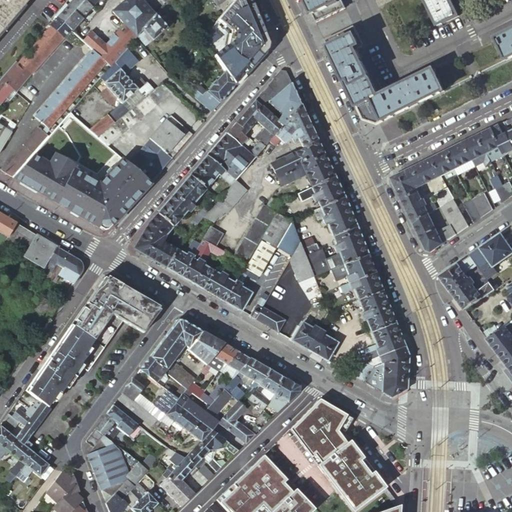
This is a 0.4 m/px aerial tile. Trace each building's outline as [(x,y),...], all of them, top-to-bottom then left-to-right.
[(0,0),(0,32),(28,0),(0,0)] [(92,7),(84,0),(72,0),(67,6),(82,18),(92,7)] [(82,41),(93,51),(110,67),(121,56),(127,49),(136,39),(137,37),(142,32),(151,42),(172,23),(165,15),(160,19),(155,14),(142,0),(125,0),(111,11),(124,25),(105,45),(91,32),(90,32),(82,41)] [(142,0),(155,14),(160,9),(152,0),(142,0)] [(235,0),(233,3),(201,40),(206,46),(228,26),(233,28),(239,25),(237,18),(255,11),(250,0),(235,0)] [(304,0),(313,16),(342,2),(340,0),(304,0)] [(451,0),(424,0),(438,27),(459,16),(451,0)] [(345,9),(342,2),(313,16),(316,23),(345,9)] [(64,10),(57,18),(70,30),(71,31),(82,19),(82,18),(67,6),(65,4),(62,8),(64,10)] [(124,25),(111,11),(91,32),(105,45),(124,25)] [(255,11),(237,18),(239,25),(233,28),(240,46),(243,45),(249,43),(253,53),(248,55),(252,66),(267,49),(268,44),(256,14),(255,11)] [(70,30),(57,18),(50,26),(50,27),(63,38),(70,30)] [(56,47),(63,38),(50,27),(43,35),(56,47)] [(354,27),(325,41),(328,49),(357,34),(354,27)] [(511,30),(495,39),(505,59),(506,61),(511,58),(511,30)] [(145,46),(151,42),(142,32),(137,37),(145,46)] [(377,125),(444,92),(443,90),(433,70),(379,96),(356,48),(363,45),(357,34),(328,49),(350,95),(361,119),(377,125)] [(43,35),(35,44),(48,55),(56,47),(43,35)] [(247,56),(248,55),(253,53),(249,43),(243,45),(247,56)] [(35,44),(27,54),(39,65),(48,55),(35,44)] [(121,56),(110,67),(106,72),(100,78),(103,81),(106,80),(107,81),(105,83),(103,84),(107,88),(101,94),(108,102),(114,96),(121,104),(137,91),(136,90),(137,90),(144,84),(139,78),(132,84),(124,74),(138,62),(127,49),(121,56)] [(110,67),(93,51),(87,57),(106,72),(110,67)] [(39,65),(27,54),(18,64),(31,74),(39,65)] [(82,63),(100,79),(100,78),(106,72),(87,57),(82,63)] [(31,74),(18,64),(15,61),(1,79),(0,79),(0,93),(5,97),(12,89),(16,93),(31,75),(31,74)] [(90,82),(94,86),(100,79),(82,63),(76,70),(90,82)] [(76,70),(70,77),(84,88),(90,82),(76,70)] [(192,96),(212,112),(235,86),(225,72),(216,82),(215,81),(206,91),(203,95),(197,90),(192,96)] [(280,72),(255,102),(261,107),(262,108),(290,84),(286,73),(280,72)] [(70,77),(64,84),(82,99),(88,92),(84,88),(70,77)] [(146,82),(144,84),(137,90),(136,90),(137,91),(121,104),(111,112),(118,120),(128,112),(144,99),(153,91),(146,82)] [(58,90),(77,105),(82,99),(64,84),(58,90)] [(107,146),(172,93),(161,84),(153,91),(144,99),(128,112),(118,120),(98,137),(97,138),(107,146)] [(255,139),(259,143),(265,148),(270,142),(284,126),(278,121),(273,117),(277,111),(278,112),(295,93),(290,84),(262,108),(261,107),(252,118),(256,121),(266,130),(262,134),(261,132),(255,139)] [(200,86),(197,90),(203,95),(206,91),(200,86)] [(58,90),(52,97),(71,112),(77,105),(58,90)] [(278,121),(284,126),(301,106),(295,93),(278,112),(283,116),(278,121)] [(52,97),(47,104),(65,119),(70,113),(71,112),(52,97)] [(255,102),(236,123),(247,132),(249,134),(252,132),(249,130),(253,126),(256,121),(252,118),(261,107),(255,102)] [(40,111),(58,126),(65,119),(47,104),(40,111)] [(284,126),(270,142),(275,147),(281,141),(285,144),(291,138),(295,144),(297,145),(299,143),(303,150),(316,138),(301,106),(284,126)] [(53,133),(58,126),(40,111),(35,117),(53,133)] [(107,115),(89,130),(98,137),(118,120),(111,112),(107,115)] [(65,119),(58,126),(53,133),(49,137),(13,178),(24,185),(32,189),(66,208),(101,230),(110,229),(139,196),(150,183),(107,146),(97,138),(98,137),(89,130),(70,113),(65,119)] [(128,164),(151,183),(192,135),(170,115),(128,164)] [(236,123),(233,127),(227,133),(241,145),(247,139),(244,136),(247,132),(236,123)] [(506,127),(504,123),(497,126),(492,129),(494,135),(497,139),(509,133),(506,127)] [(0,151),(12,133),(0,125),(0,151)] [(249,134),(252,136),(258,130),(253,126),(249,130),(252,132),(249,134)] [(22,145),(23,146),(33,154),(49,136),(38,127),(22,145)] [(501,148),(497,139),(494,135),(492,129),(477,136),(487,155),(501,148)] [(227,133),(207,156),(225,171),(236,181),(256,158),(250,153),(241,145),(227,133)] [(501,148),(505,156),(511,152),(511,139),(509,133),(497,139),(501,148)] [(487,155),(477,136),(469,141),(463,143),(473,162),(487,155)] [(316,138),(303,150),(271,165),(281,187),(306,176),(312,188),(334,178),(316,138)] [(250,153),(256,158),(265,148),(259,143),(250,153)] [(473,162),(463,143),(453,148),(446,152),(455,170),(473,162)] [(33,154),(23,146),(1,171),(12,178),(33,154)] [(501,148),(487,155),(491,163),(505,156),(501,148)] [(455,170),(446,152),(432,159),(441,177),(455,170)] [(473,162),(475,167),(484,163),(486,167),(492,165),(491,163),(487,155),(473,162)] [(207,156),(190,176),(205,189),(219,175),(221,177),(225,171),(207,156)] [(441,177),(432,159),(396,177),(393,183),(414,225),(429,215),(425,207),(428,206),(424,200),(422,201),(417,189),(441,177)] [(473,162),(455,170),(458,176),(476,168),(475,167),(473,162)] [(190,176),(157,214),(172,227),(186,211),(188,213),(193,208),(191,206),(205,189),(190,176)] [(344,198),(334,178),(312,188),(315,195),(312,197),(314,203),(318,202),(321,207),(344,198)] [(218,201),(203,218),(212,222),(213,223),(218,217),(219,218),(224,213),(226,214),(246,191),(236,181),(218,201)] [(511,187),(510,183),(502,186),(509,199),(511,197),(511,187)] [(509,199),(502,186),(495,190),(502,204),(503,204),(509,199)] [(454,199),(448,190),(435,196),(441,208),(454,199)] [(481,219),(493,211),(485,195),(472,201),(481,219)] [(272,198),(267,206),(277,212),(282,204),(272,198)] [(356,228),(344,198),(321,207),(314,210),(318,220),(322,218),(324,224),(327,223),(333,237),(356,228)] [(469,227),(454,199),(441,208),(451,226),(437,232),(429,215),(414,225),(427,251),(432,253),(469,227)] [(474,224),(481,219),(472,201),(465,205),(474,224)] [(267,206),(264,205),(233,257),(246,265),(262,238),(277,212),(267,206)] [(203,208),(190,222),(195,226),(208,212),(203,208)] [(291,220),(277,212),(262,238),(293,255),(300,243),(300,242),(291,220)] [(0,232),(8,237),(16,223),(0,213),(0,232)] [(158,262),(166,267),(176,250),(162,242),(165,237),(164,236),(172,227),(157,214),(148,224),(135,245),(137,250),(152,259),(158,262)] [(57,247),(16,223),(8,237),(5,243),(20,252),(22,248),(29,251),(26,255),(34,259),(31,263),(42,270),(43,268),(57,247)] [(210,227),(202,240),(215,247),(222,234),(210,227)] [(368,256),(356,228),(333,237),(336,245),(333,246),(336,252),(339,251),(340,254),(326,260),(322,249),(319,250),(316,243),(314,244),(303,249),(313,276),(314,277),(344,265),(368,256)] [(493,267),(511,254),(511,251),(501,235),(480,250),(490,263),(493,267)] [(312,237),(300,242),(300,243),(303,249),(314,244),(312,237)] [(193,256),(191,259),(197,263),(198,260),(203,263),(210,252),(221,258),(224,252),(215,247),(202,240),(193,256)] [(262,241),(246,268),(259,276),(275,248),(262,241)] [(300,243),(293,255),(292,257),(289,263),(297,283),(301,281),(313,276),(303,249),(300,243)] [(81,261),(57,247),(43,268),(51,272),(56,263),(64,268),(60,275),(74,283),(83,271),(81,261)] [(176,250),(166,267),(182,276),(191,259),(193,256),(188,253),(186,256),(176,250)] [(480,250),(470,256),(477,266),(479,268),(480,269),(487,279),(496,272),(493,267),(490,263),(480,250)] [(375,274),(368,256),(344,265),(349,277),(337,282),(340,288),(375,274)] [(465,311),(495,290),(490,283),(478,292),(473,285),(475,284),(471,278),(469,280),(465,274),(477,266),(470,256),(443,275),(442,278),(441,281),(453,295),(465,311)] [(191,259),(182,276),(203,289),(213,272),(202,265),(203,263),(198,260),(197,263),(191,259)] [(42,270),(40,272),(48,277),(49,276),(56,281),(60,275),(64,268),(56,263),(51,272),(43,268),(42,270)] [(481,284),(487,279),(480,269),(479,268),(474,272),(474,273),(473,274),(481,284)] [(213,272),(203,289),(215,296),(224,301),(234,284),(225,279),(226,276),(221,273),(220,276),(213,272)] [(234,284),(224,301),(239,310),(249,293),(240,287),(246,276),(241,274),(234,284)] [(382,292),(375,274),(340,288),(343,294),(354,289),(359,301),(382,292)] [(313,276),(301,281),(309,303),(322,297),(321,295),(314,277),(313,276)] [(122,321),(143,333),(160,311),(158,309),(159,306),(107,277),(106,279),(104,277),(25,391),(37,400),(46,407),(57,392),(59,393),(79,366),(86,371),(122,321)] [(49,320),(58,307),(30,289),(28,291),(33,299),(31,308),(49,320)] [(395,324),(382,292),(359,301),(364,314),(361,315),(364,321),(367,320),(372,333),(395,324)] [(260,298),(256,305),(263,308),(266,302),(260,298)] [(256,305),(250,316),(256,320),(263,308),(256,305)] [(263,308),(256,320),(278,333),(285,321),(263,308)] [(150,356),(167,369),(185,346),(189,348),(202,332),(181,320),(177,320),(150,356)] [(307,350),(319,329),(314,326),(312,329),(302,323),(292,341),(307,350)] [(403,344),(395,324),(372,333),(377,345),(379,350),(367,355),(369,361),(405,348),(403,344)] [(482,334),(486,339),(498,331),(494,325),(482,334)] [(498,331),(486,339),(489,343),(511,373),(511,334),(505,326),(498,331)] [(324,332),(319,329),(307,350),(322,358),(327,361),(337,344),(322,335),(324,332)] [(224,344),(202,332),(189,348),(187,350),(206,365),(212,358),(224,344)] [(234,350),(224,344),(212,358),(223,364),(234,350)] [(353,358),(355,359),(367,355),(379,350),(377,345),(359,352),(352,355),(353,358)] [(408,356),(405,348),(369,361),(365,362),(364,364),(356,378),(364,383),(373,367),(383,364),(383,366),(381,393),(390,398),(406,390),(408,356)] [(249,358),(234,350),(223,364),(220,367),(223,369),(225,366),(237,373),(249,358)] [(367,355),(355,359),(364,364),(365,362),(369,361),(367,355)] [(150,356),(140,370),(162,387),(168,380),(166,378),(165,372),(167,369),(150,356)] [(271,372),(249,358),(237,373),(252,381),(249,387),(250,388),(247,391),(249,393),(253,389),(255,391),(271,372)] [(356,378),(364,364),(355,359),(347,373),(356,378)] [(181,387),(186,391),(195,379),(176,364),(168,374),(168,377),(181,387)] [(364,383),(381,393),(383,366),(383,364),(373,367),(364,383)] [(287,380),(271,372),(255,391),(253,389),(249,393),(247,396),(249,398),(248,399),(257,406),(259,408),(263,411),(265,407),(274,394),(287,380)] [(229,383),(223,391),(229,396),(240,381),(234,377),(229,383)] [(210,380),(196,398),(208,408),(223,391),(229,383),(224,378),(218,385),(210,380)] [(297,387),(287,380),(274,394),(265,407),(274,416),(298,392),(297,387)] [(132,381),(122,393),(133,401),(142,389),(132,381)] [(178,400),(182,396),(186,391),(181,387),(174,396),(178,400)] [(149,414),(160,422),(161,421),(174,405),(178,400),(174,396),(167,391),(149,414)] [(122,393),(118,399),(140,416),(144,410),(133,401),(122,393)] [(198,422),(200,424),(207,416),(182,396),(178,400),(174,405),(182,410),(190,416),(198,422)] [(49,409),(46,407),(37,400),(31,408),(26,415),(38,424),(49,409)] [(319,400),(292,427),(300,437),(296,440),(342,500),(345,497),(356,510),(385,488),(373,471),(369,474),(352,451),(355,448),(349,440),(345,443),(336,432),(346,415),(319,400)] [(217,423),(226,430),(234,421),(245,408),(238,401),(217,423)] [(24,410),(15,403),(11,410),(20,416),(24,410)] [(113,405),(106,415),(115,421),(113,424),(118,428),(134,440),(143,428),(113,405)] [(173,422),(182,410),(174,405),(161,421),(169,427),(171,424),(173,422)] [(144,410),(140,416),(154,427),(156,427),(160,422),(149,414),(144,410)] [(181,428),(190,416),(182,410),(173,422),(181,428)] [(19,422),(8,414),(3,420),(16,430),(21,424),(19,422)] [(32,433),(38,424),(26,415),(25,414),(19,422),(21,424),(24,426),(32,433)] [(115,421),(106,415),(95,429),(103,435),(109,440),(118,428),(113,424),(115,421)] [(352,419),(346,415),(336,432),(345,443),(349,440),(344,433),(352,419)] [(189,434),(198,422),(190,416),(181,428),(189,434)] [(226,430),(245,444),(258,432),(254,428),(249,432),(234,421),(226,430)] [(180,430),(181,428),(173,422),(171,424),(180,430)] [(200,442),(210,431),(200,424),(198,422),(189,434),(198,440),(200,442)] [(27,441),(32,433),(24,426),(15,438),(24,445),(27,441)] [(292,427),(289,429),(296,440),(300,437),(292,427)] [(103,435),(95,429),(85,442),(94,448),(103,435)] [(237,451),(210,431),(200,442),(194,449),(202,457),(210,448),(213,451),(225,448),(234,455),(237,451)] [(0,457),(3,454),(15,438),(8,432),(0,442),(0,457)] [(109,440),(103,435),(94,448),(87,454),(101,491),(111,496),(114,493),(115,494),(128,480),(126,478),(111,441),(109,440)] [(21,469),(34,453),(28,448),(24,445),(15,438),(3,454),(4,455),(5,456),(9,452),(19,461),(9,473),(15,477),(21,469)] [(176,453),(168,448),(163,454),(170,460),(176,453)] [(355,448),(352,451),(369,474),(373,471),(355,448)] [(202,457),(194,449),(185,458),(193,466),(195,468),(203,460),(201,457),(202,457)] [(32,470),(41,459),(34,453),(21,469),(28,475),(32,470)] [(185,458),(176,453),(170,460),(169,461),(173,465),(176,468),(175,470),(172,467),(170,465),(167,469),(169,470),(172,473),(178,480),(193,466),(185,458)] [(142,465),(149,470),(158,459),(152,454),(142,465)] [(262,456),(253,464),(256,467),(265,459),(262,456)] [(216,472),(221,467),(216,462),(212,458),(208,463),(216,472)] [(48,464),(45,462),(41,459),(32,470),(39,476),(41,473),(48,464)] [(235,488),(219,504),(226,511),(254,511),(261,506),(266,511),(305,511),(310,507),(294,490),(291,492),(283,483),(286,481),(265,459),(256,467),(253,464),(246,471),(232,485),(235,488)] [(121,500),(137,483),(146,473),(149,470),(142,465),(140,463),(138,465),(126,478),(128,480),(115,494),(116,495),(121,500)] [(41,473),(39,476),(45,480),(47,478),(54,469),(48,464),(41,473)] [(199,472),(207,480),(213,475),(204,466),(199,472)] [(21,469),(15,477),(22,483),(28,475),(21,469)] [(172,473),(169,470),(163,476),(167,480),(160,486),(181,506),(193,494),(180,481),(178,480),(172,473)] [(199,472),(198,471),(192,477),(202,486),(207,480),(199,472)] [(69,479),(61,472),(45,493),(56,503),(76,483),(75,482),(70,478),(69,479)] [(71,472),(61,472),(69,479),(70,478),(75,482),(71,472)] [(294,490),(286,481),(283,483),(291,492),(294,490)] [(76,483),(56,503),(52,507),(56,511),(70,511),(82,500),(76,483)] [(108,511),(120,511),(127,506),(131,509),(130,510),(132,511),(149,511),(158,504),(153,499),(147,493),(137,483),(121,500),(116,495),(106,505),(108,511)] [(232,485),(216,501),(219,504),(235,488),(232,485)] [(155,497),(149,491),(147,493),(153,499),(155,497)] [(352,511),(353,511),(356,510),(345,497),(342,500),(352,511)] [(86,511),(82,500),(70,511),(86,511)]
